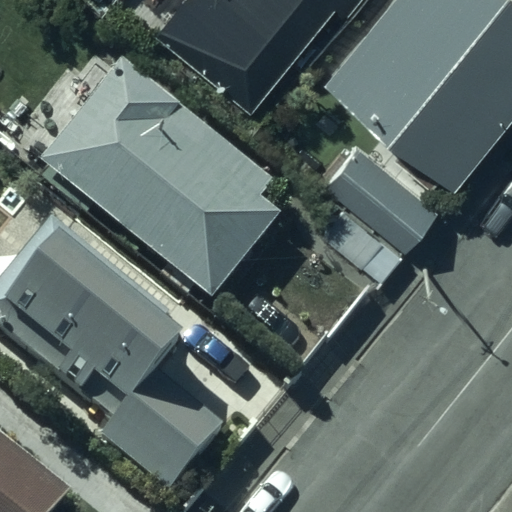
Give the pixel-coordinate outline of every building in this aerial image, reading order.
[(101,0),(76,0),(92,12),(101,0)] [(323,0),(151,0),(151,1),(198,39),(213,21),(270,66),(323,0)] [(511,2),(509,0),(404,0),(323,98),(449,201),(511,124),(511,2)] [(271,206),(119,78),(28,185),(200,329),(273,243),(254,227),(271,206)] [(434,207),(357,140),(321,186),(344,204),(319,237),(357,266),(381,235),(400,250),(434,207)] [(172,365),(40,255),(0,301),(0,389),(146,511),(169,511),(219,454),(147,394),(172,365)] [(0,511),(56,511),(0,464),(0,511)]
